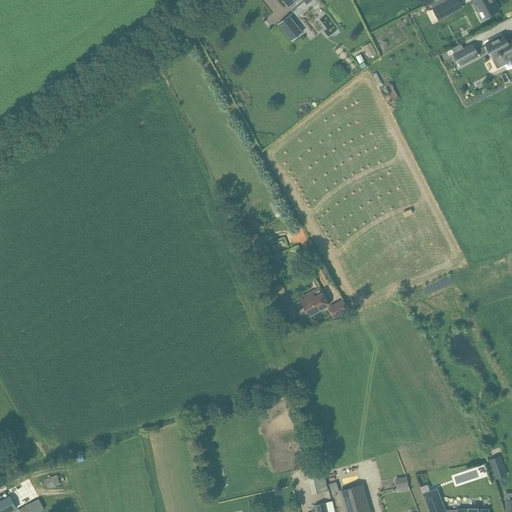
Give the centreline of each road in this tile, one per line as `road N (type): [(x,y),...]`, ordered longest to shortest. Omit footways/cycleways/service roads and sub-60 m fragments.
road 1 (track): [(325,287),(181,25)]
road 2 (unclassified): [(0,152),(214,0)]
